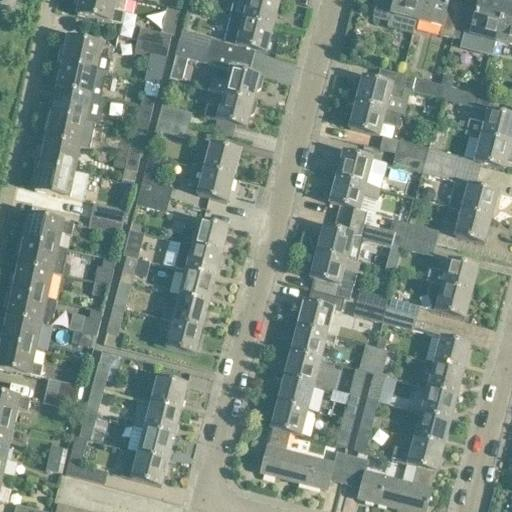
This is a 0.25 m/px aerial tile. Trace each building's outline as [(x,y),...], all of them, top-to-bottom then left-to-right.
[(121,27),(127,1),(120,0),(78,0),(77,9),(79,9),(77,17),(121,27)] [(191,0),(189,8),(198,10),(201,0),(191,0)] [(234,0),(230,19),(273,30),(280,5),(273,3),(273,0),(234,0)] [(418,23),(424,0),(377,0),(372,20),(389,24),(387,29),(414,36),(417,23),(418,23)] [(452,41),(460,11),(448,8),(449,0),(424,0),(418,23),(442,29),(440,37),(452,41)] [(497,44),(507,7),(480,0),(479,0),(476,15),(460,11),(452,41),(464,44),(466,36),(497,44)] [(511,8),(507,7),(497,44),(511,47),(511,8)] [(266,56),(273,30),(230,19),(223,45),(237,48),(266,56)] [(169,49),(172,38),(140,31),(138,43),(169,49)] [(183,33),(179,46),(209,54),(212,41),(183,33)] [(113,50),(68,40),(66,49),(64,48),(60,66),(97,74),(97,73),(100,59),(110,61),(113,50)] [(167,62),(169,49),(138,43),(135,55),(167,62)] [(229,60),(209,54),(179,46),(176,58),(225,72),(229,60)] [(107,75),(97,73),(97,74),(60,66),(57,83),(58,84),(57,92),(91,99),(91,100),(101,102),(107,75)] [(208,94),(223,98),(223,97),(253,105),(256,94),(260,92),(263,81),(260,80),(230,72),(226,86),(212,82),(208,94)] [(442,77),(440,88),(446,90),(450,91),(453,82),(451,80),(442,77)] [(362,80),(356,105),(386,113),(390,98),(401,101),(404,91),(362,80)] [(443,102),(446,90),(440,88),(415,81),(412,94),(443,102)] [(471,110),(475,97),(450,91),(446,90),(443,102),(471,110)] [(86,124),(91,100),(91,99),(57,92),(55,100),(53,99),(49,117),(86,124)] [(152,113),(155,100),(143,97),(140,110),(152,113)] [(253,105),(223,97),(223,98),(220,112),(207,109),(204,120),(247,131),(250,119),(254,117),(257,106),(253,105)] [(404,118),(386,113),(356,105),(349,132),(379,139),(382,126),(400,131),(404,118)] [(192,116),(163,108),(159,120),(189,128),(192,116)] [(150,125),(152,113),(140,110),(138,122),(150,125)] [(469,122),(466,134),(465,135),(481,139),(481,138),(511,146),(511,141),(511,119),(488,113),(484,127),(469,122)] [(80,150),(86,124),(49,117),(46,134),(48,134),(46,142),(80,150)] [(189,128),(159,120),(156,132),(186,140),(189,128)] [(504,172),(511,146),(481,138),(481,139),(474,164),(474,165),(481,166),(504,172)] [(430,152),(401,144),(384,140),(381,152),(398,156),(426,164),(430,152)] [(75,176),(80,150),(46,142),(44,150),(42,150),(38,168),(75,176)] [(234,180),(241,154),(212,147),(208,161),(196,158),(193,169),(234,180)] [(138,162),(141,150),(129,148),(126,160),(138,162)] [(474,164),(430,152),(426,164),(455,171),(478,178),(481,166),(474,165),(474,164)] [(343,155),(336,180),(379,191),(386,166),(343,155)] [(423,177),(426,164),(398,156),(394,169),(423,177)] [(136,175),(138,162),(126,160),(124,173),(136,175)] [(455,171),(426,164),(423,177),(452,184),(455,171)] [(72,190),(75,176),(38,168),(35,185),(36,185),(35,194),(79,204),(82,192),(72,190)] [(227,206),(234,180),(193,169),(188,187),(200,190),(198,198),(227,206)] [(379,194),(379,191),(336,180),(329,206),(341,209),(338,220),(364,227),(366,215),(360,214),(363,200),(377,204),(380,194),(379,194)] [(170,203),(173,191),(143,183),(140,195),(170,203)] [(455,185),(448,211),(461,214),(462,213),(491,220),(498,196),(455,185)] [(166,216),(170,203),(140,195),(137,208),(166,216)] [(122,225),(125,213),(94,206),(91,219),(122,225)] [(484,247),(491,220),(462,213),(461,214),(455,239),(484,247)] [(74,227),(30,217),(28,226),(26,226),(22,243),(58,250),(61,236),(72,238),(74,227)] [(120,237),(122,225),(91,219),(89,231),(120,237)] [(407,238),(394,235),(364,227),(338,220),(335,233),(323,230),(317,255),(357,266),(357,265),(362,247),(364,246),(366,245),(369,245),(391,251),(392,248),(403,251),(407,238)] [(222,257),(229,231),(199,223),(192,249),(222,257)] [(407,238),(410,226),(397,223),(394,235),(407,238)] [(439,234),(410,226),(407,238),(436,245),(439,234)] [(135,261),(141,236),(130,233),(124,258),(127,259),(135,261)] [(432,258),(435,246),(436,245),(407,238),(403,251),(432,258)] [(67,252),(58,250),(22,243),(18,260),(20,261),(18,269),(52,276),(61,278),(67,252)] [(222,257),(192,249),(182,246),(175,271),(186,274),(215,282),(218,270),(222,271),(225,260),(221,259),(222,257)] [(359,266),(357,265),(357,266),(317,255),(310,281),(314,282),(311,294),(344,302),(349,304),(359,266)] [(132,287),(139,262),(135,261),(127,259),(121,284),(132,287)] [(110,289),(116,263),(104,261),(102,269),(98,269),(97,272),(94,285),(106,288),(110,289)] [(430,271),(427,284),(430,285),(472,296),(478,270),(448,263),(445,276),(440,275),(440,274),(430,271)] [(47,301),(52,276),(18,269),(17,277),(15,276),(11,294),(47,302),(47,301)] [(209,307),(215,282),(186,274),(179,299),(209,307)] [(126,312),(132,287),(121,284),(114,309),(126,312)] [(104,300),(106,288),(94,285),(92,298),(104,300)] [(465,322),(472,296),(430,285),(427,298),(431,309),(430,313),(465,322)] [(387,313),(390,300),(361,293),(358,305),(387,313)] [(57,303),(47,301),(47,302),(11,294),(7,311),(9,311),(7,320),(41,327),(51,329),(57,303)] [(327,337),(334,313),(341,314),(344,302),(311,294),(308,305),(304,304),(297,329),(327,337)] [(202,332),(209,307),(179,299),(175,314),(164,311),(161,321),(173,324),(202,332)] [(416,320),(419,308),(390,300),(387,313),(416,320)] [(384,326),(387,313),(358,305),(355,318),(384,326)] [(119,338),(126,312),(114,309),(107,335),(119,338)] [(96,339),(103,314),(90,311),(88,324),(85,324),(82,336),(94,339),(96,339)] [(412,333),(416,320),(387,313),(384,326),(412,333)] [(0,345),(35,353),(41,327),(7,320),(6,327),(4,327),(0,343),(0,345)] [(196,358),(202,332),(173,324),(166,350),(196,358)] [(336,340),(327,337),(297,329),(291,355),(321,363),(325,347),(334,348),(336,340)] [(91,350),(94,339),(82,336),(80,348),(91,350)] [(441,340),(434,365),(464,373),(471,348),(441,340)] [(33,366),(35,353),(0,345),(0,371),(40,381),(43,368),(33,366)] [(370,376),(377,350),(365,347),(359,373),(367,375),(370,376)] [(382,379),(389,353),(377,350),(370,376),(374,377),(382,379)] [(314,388),(321,363),(291,355),(284,380),(314,388)] [(99,365),(93,391),(105,394),(111,368),(99,365)] [(457,399),(464,373),(434,365),(427,391),(457,399)] [(361,400),(367,375),(359,373),(356,372),(350,397),(361,400)] [(379,405),(386,380),(382,379),(374,377),(367,402),(379,405)] [(181,414),(188,388),(157,380),(150,406),(181,414)] [(308,413),(314,388),(284,380),(278,405),(308,413)] [(78,401),(80,390),(80,388),(49,381),(46,394),(78,401)] [(98,419),(105,394),(93,391),(86,416),(98,419)] [(451,424),(457,399),(427,391),(421,416),(451,424)] [(75,413),(78,401),(46,394),(44,406),(75,413)] [(31,403),(0,396),(0,424),(14,428),(18,413),(28,415),(31,403)] [(354,425),(361,400),(350,397),(343,422),(354,425)] [(372,430),(379,405),(367,402),(361,427),(372,430)] [(301,439),(308,413),(278,405),(271,431),(273,432),(290,436),(301,439)] [(174,439),(181,414),(150,406),(143,431),(174,439)] [(91,445),(98,419),(86,416),(80,441),(87,444),(91,445)] [(444,449),(451,424),(421,416),(414,441),(444,449)] [(347,451),(354,425),(343,422),(336,448),(347,451)] [(0,451),(9,453),(14,428),(0,424),(0,451)] [(366,456),(372,430),(361,427),(354,453),(366,456)] [(168,464),(174,439),(143,431),(137,456),(168,464)] [(286,453),(290,436),(273,432),(269,449),(268,449),(260,476),(327,494),(330,483),(342,486),(349,459),(337,455),(334,467),(286,453)] [(80,469),(87,444),(80,441),(75,440),(66,477),(104,487),(107,476),(80,469)] [(437,475),(444,449),(414,441),(411,454),(395,450),(391,463),(418,470),(435,475),(437,475)] [(61,465),(63,451),(52,448),(49,462),(61,465)] [(0,477),(3,478),(9,453),(0,451),(0,477)] [(161,490),(168,464),(137,456),(127,453),(121,479),(161,490)] [(431,492),(435,475),(418,470),(414,488),(366,475),(369,463),(356,460),(349,488),(361,491),(358,502),(397,511),(426,511),(432,492),(431,492)] [(58,477),(61,465),(49,462),(46,474),(58,477)] [(0,492),(3,478),(0,477),(0,503),(8,506),(11,494),(0,492)]
